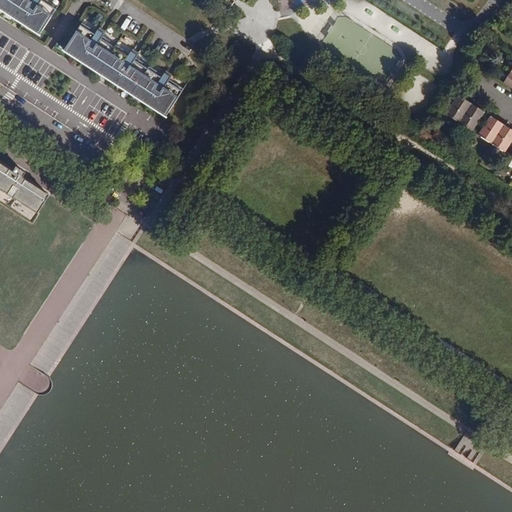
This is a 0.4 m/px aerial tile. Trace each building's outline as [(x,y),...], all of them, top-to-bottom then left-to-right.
[(0,0),(0,8),(39,34),(57,7),(45,0),(0,0)] [(95,32),(81,23),(77,30),(76,30),(63,51),(165,117),(183,89),(169,80),(163,76),(135,58),(129,54),(101,36),(95,32)] [(511,73),(510,72),(503,83),(511,88),(511,73)] [(459,124),(471,104),(458,96),(446,115),(459,124)] [(484,113),(471,104),(459,124),(472,132),(484,113)] [(478,136),(491,144),(504,125),(491,117),(478,136)] [(511,141),(511,130),(504,125),(491,144),(504,153),(511,141)] [(0,189),(43,217),(55,200),(27,182),(29,177),(21,171),(17,176),(0,164),(0,189)]
